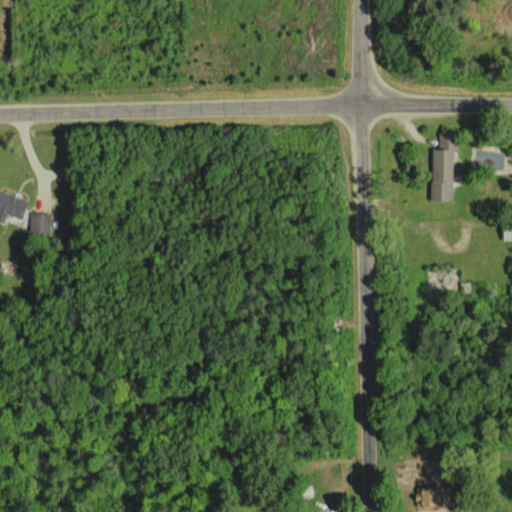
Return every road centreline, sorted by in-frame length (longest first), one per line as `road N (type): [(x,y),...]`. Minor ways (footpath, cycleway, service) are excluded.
road 1 (residential): [(368,511),(359,0)]
road 2 (tertiary): [(511,108),(0,117)]
